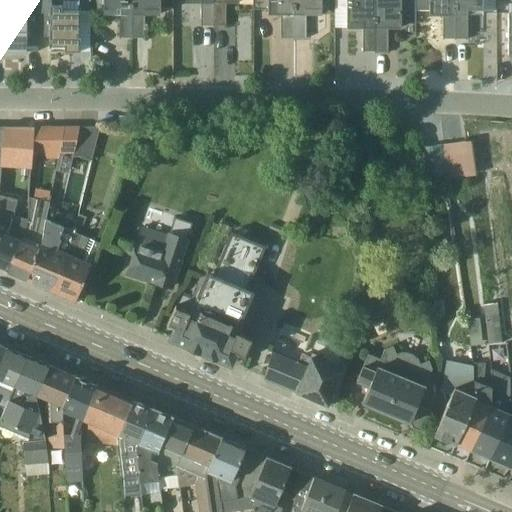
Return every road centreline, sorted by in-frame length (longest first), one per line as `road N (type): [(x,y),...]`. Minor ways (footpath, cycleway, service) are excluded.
road 1 (secondary): [(486,511),(0,305)]
road 2 (residential): [(0,98),(511,106)]
